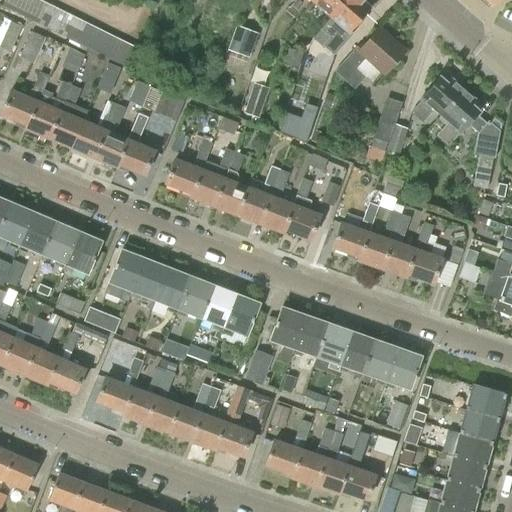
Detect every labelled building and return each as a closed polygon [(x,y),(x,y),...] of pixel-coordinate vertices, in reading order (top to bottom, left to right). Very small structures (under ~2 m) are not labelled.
[(4,0),(1,7),(11,11),(16,0),(4,0)] [(16,0),(11,11),(20,16),(28,0),(16,0)] [(28,0),(20,16),(30,21),(40,1),(38,0),(28,0)] [(346,0),(313,39),(304,54),(319,67),(330,55),(335,55),(353,35),(351,33),(371,10),(361,2),(362,0),(346,0)] [(312,38),(313,39),(346,0),(315,0),(314,2),(331,17),(312,38)] [(30,21),(39,25),(49,5),(40,1),(30,21)] [(39,25),(49,30),(59,10),(49,5),(39,25)] [(49,30),(58,35),(68,15),(59,10),(49,30)] [(58,35),(68,40),(78,20),(68,15),(58,35)] [(68,40),(77,44),(87,24),(78,20),(68,40)] [(21,27),(10,22),(0,44),(0,47),(10,52),(21,27)] [(77,44),(87,49),(97,29),(87,24),(77,44)] [(227,51),(249,58),(257,34),(235,26),(227,51)] [(87,49),(96,54),(106,34),(97,29),(87,49)] [(359,51),(355,47),(333,72),(354,90),(365,77),(367,79),(377,67),(385,74),(404,54),(377,31),(359,51)] [(19,58),(33,64),(45,38),(31,32),(19,58)] [(96,54),(106,58),(116,38),(106,34),(96,54)] [(106,58),(115,63),(125,43),(116,38),(106,58)] [(125,43),(115,63),(125,68),(135,48),(125,43)] [(61,68),(63,68),(74,73),(76,74),(85,56),(70,48),(61,68)] [(288,49),(283,65),(298,70),(303,53),(288,49)] [(107,63),(102,74),(114,79),(119,68),(107,63)] [(41,95),(43,89),(49,77),(39,73),(31,91),(41,95)] [(437,119),(437,120),(462,92),(448,80),(444,84),(439,79),(420,100),(421,101),(409,113),(410,114),(407,118),(418,127),(433,111),(439,117),(437,119)] [(135,101),(148,106),(155,85),(142,80),(135,101)] [(25,131),(48,141),(72,86),(62,82),(55,99),(50,97),(46,107),(37,104),(25,131)] [(268,88),(253,83),(243,114),(258,119),(268,88)] [(48,141),(71,151),(82,123),(64,115),(68,106),(72,107),(80,90),(72,86),(48,141)] [(462,92),(437,120),(444,126),(435,136),(447,147),(458,134),(460,135),(468,125),(477,133),(476,134),(473,155),(478,156),(473,187),(486,189),(492,158),(494,158),(501,124),(494,117),(489,122),(488,121),(486,124),(477,116),(478,114),(471,108),(475,103),(462,92)] [(11,93),(1,116),(26,127),(24,131),(25,131),(37,104),(28,100),(11,93)] [(370,148),(384,152),(387,143),(388,144),(401,103),(385,98),(372,139),(373,139),(370,148)] [(71,151),(93,160),(117,105),(106,101),(95,128),(82,123),(71,151)] [(305,104),(300,119),(294,139),(305,144),(317,108),(305,104)] [(93,160),(116,170),(128,142),(126,142),(114,136),(125,108),(117,105),(93,160)] [(128,142),(116,170),(118,166),(144,177),(154,153),(131,144),(135,134),(140,136),(148,118),(138,114),(126,142),(128,142)] [(395,125),(386,152),(398,156),(407,129),(395,125)] [(164,185),(191,195),(200,172),(201,172),(205,161),(212,144),(202,140),(191,168),(178,163),(188,138),(176,132),(168,153),(174,161),(164,185)] [(190,199),(213,208),(234,153),(225,149),(218,166),(205,161),(201,172),(200,172),(191,195),(192,196),(190,199)] [(213,208),(236,217),(247,189),(235,185),(238,178),(237,174),(243,156),(234,153),(213,208)] [(312,155),(308,163),(321,169),(325,160),(312,155)] [(236,217),(259,226),(270,198),(280,170),(270,167),(263,185),(268,187),(264,196),(247,189),(236,217)] [(280,170),(274,188),(282,191),(289,174),(280,170)] [(293,207),(282,235),(283,235),(284,231),(310,241),(320,218),(306,212),(309,202),(305,201),(312,182),(302,178),(291,207),(293,207)] [(494,196),(506,197),(508,184),(496,182),(494,196)] [(334,183),(329,201),(339,204),(344,186),(334,183)] [(385,183),(382,193),(397,198),(401,189),(385,183)] [(270,198),(259,226),(282,235),(293,207),(291,207),(270,198)] [(0,227),(10,205),(0,200),(0,227)] [(481,200),(476,215),(487,219),(488,216),(492,217),(496,207),(492,205),(492,204),(481,200)] [(362,221),(366,223),(371,225),(377,207),(368,203),(362,221)] [(8,246),(17,250),(31,216),(24,213),(24,211),(10,205),(0,227),(0,238),(9,243),(8,246)] [(394,233),(400,215),(391,211),(384,230),(394,233)] [(400,215),(394,233),(403,237),(410,218),(400,215)] [(28,251),(41,256),(55,224),(41,218),(40,220),(31,216),(17,250),(26,254),(28,251)] [(414,250),(405,279),(406,275),(433,284),(441,260),(429,255),(432,246),(427,243),(433,226),(423,222),(413,250),(414,250)] [(53,265),(62,269),(77,235),(69,232),(70,230),(55,224),(41,256),(54,262),(53,265)] [(363,233),(357,231),(340,225),(331,250),(358,259),(356,263),(357,263),(367,234),(363,233)] [(511,240),(511,228),(506,226),(503,237),(511,240)] [(367,234),(357,263),(381,271),(391,242),(386,241),(368,235),(367,234)] [(77,235),(62,269),(71,273),(73,270),(86,276),(100,243),(85,237),(85,238),(77,235)] [(391,242),(381,271),(405,279),(414,250),(413,250),(400,246),(391,242)] [(468,250),(463,263),(471,266),(473,267),(478,254),(468,250)] [(131,297),(143,264),(136,261),(136,259),(120,253),(108,284),(104,294),(119,300),(122,294),(131,297)] [(458,278),(466,281),(471,266),(463,263),(458,278)] [(140,297),(154,302),(167,270),(152,264),(151,267),(143,264),(131,297),(139,300),(140,297)] [(166,311),(175,315),(189,282),(181,279),(182,276),(167,270),(154,302),(167,307),(166,311)] [(511,279),(507,278),(499,301),(495,300),(491,311),(511,318),(511,315),(511,279)] [(186,315),(200,320),(212,289),(198,283),(197,285),(189,282),(175,315),(185,319),(186,315)] [(35,294),(47,300),(52,288),(40,283),(35,294)] [(211,329),(221,333),(234,299),(226,296),(227,294),(212,289),(200,320),(213,325),(211,329)] [(56,304),(79,314),(83,303),(60,293),(56,304)] [(234,299),(221,333),(230,336),(231,333),(246,339),(259,307),(243,301),(242,302),(234,299)] [(0,367),(0,368),(12,341),(0,335),(0,330),(10,307),(2,303),(0,307),(0,367)] [(99,312),(88,308),(83,321),(93,326),(99,312)] [(282,351),(292,355),(304,320),(296,317),(297,315),(281,310),(270,341),(283,346),(282,351)] [(0,368),(23,378),(39,341),(47,323),(37,319),(25,346),(12,341),(0,368)] [(312,368),(313,368),(317,358),(328,326),(313,321),(312,323),(304,320),(292,355),(300,358),(302,353),(316,357),(312,368)] [(39,341),(47,345),(55,327),(47,324),(39,341)] [(107,337),(75,324),(71,333),(103,346),(107,337)] [(338,371),(350,336),(342,334),(343,331),(328,326),(317,358),(329,362),(327,367),(337,371),(338,371)] [(61,351),(70,355),(78,336),(68,332),(60,350),(61,351)] [(348,369),(363,374),(374,342),(359,337),(358,339),(350,336),(338,371),(347,374),(348,369)] [(47,384),(48,384),(58,361),(57,361),(61,351),(60,350),(56,360),(43,354),(47,345),(39,341),(23,378),(45,387),(47,384)] [(374,384),(384,387),(396,353),(389,350),(389,348),(374,342),(363,374),(376,378),(374,384)] [(177,344),(172,356),(183,360),(188,348),(177,344)] [(58,361),(48,384),(74,396),(84,372),(66,364),(70,355),(61,351),(57,361),(58,361)] [(396,353),(384,387),(393,390),(395,385),(396,386),(393,393),(405,398),(408,390),(410,390),(421,359),(405,353),(404,355),(396,353)] [(244,379),(267,387),(269,379),(265,377),(271,361),(253,354),(244,379)] [(96,403),(123,413),(132,389),(142,362),(132,359),(126,377),(130,378),(127,387),(105,379),(96,403)] [(149,385),(159,389),(166,371),(155,367),(149,385)] [(174,374),(166,371),(159,389),(168,392),(174,374)] [(286,375),(280,390),(290,394),(295,378),(286,375)] [(168,435),(191,444),(201,415),(205,405),(211,388),(213,380),(204,376),(191,412),(178,407),(168,435)] [(430,386),(423,385),(422,384),(419,396),(426,398),(430,386)] [(224,424),(215,448),(242,459),(251,435),(235,428),(244,404),(247,405),(252,392),(238,386),(224,424)] [(471,386),(465,410),(498,419),(505,396),(471,386)] [(219,391),(211,388),(205,405),(209,407),(213,408),(219,391)] [(145,394),(132,389),(123,413),(124,413),(122,418),(145,426),(155,398),(145,394)] [(299,403),(322,411),(327,399),(304,390),(299,403)] [(168,435),(178,407),(164,402),(155,398),(145,426),(168,435)] [(323,411),(334,415),(339,402),(328,398),(323,411)] [(394,401),(385,425),(398,430),(407,406),(394,401)] [(269,425),(283,429),(290,409),(276,405),(269,425)] [(465,410),(458,434),(491,443),(498,419),(465,410)] [(414,412),(411,419),(423,423),(425,415),(414,412)] [(201,415),(191,444),(214,453),(215,448),(224,424),(201,415)] [(264,467),(292,476),(300,452),(310,424),(301,421),(291,449),(273,442),(264,467)] [(421,429),(409,425),(408,425),(402,442),(403,443),(415,447),(421,429)] [(291,481),(314,489),(334,432),(324,429),(314,457),(300,452),(292,476),(293,477),(291,481)] [(314,489),(338,497),(348,468),(357,440),(356,440),(346,468),(333,463),(343,435),(334,432),(314,489)] [(458,434),(452,458),(485,467),(491,443),(458,434)] [(348,468),(338,497),(340,492),(367,502),(375,478),(356,471),(365,443),(357,440),(348,468)] [(0,449),(0,481),(3,483),(14,456),(0,449)] [(416,466),(418,451),(407,450),(404,464),(416,466)] [(14,456),(3,483),(26,493),(38,466),(14,456)] [(452,458),(445,481),(478,491),(485,467),(452,458)] [(416,495),(420,479),(399,473),(395,489),(416,495)] [(71,511),(72,511),(82,484),(58,475),(48,502),(60,506),(57,511),(71,511)] [(445,481),(439,505),(465,511),(472,511),(478,491),(445,481)] [(98,511),(106,493),(82,484),(72,511),(74,511),(98,511)] [(98,511),(125,511),(129,502),(106,493),(98,511)] [(125,511),(152,511),(153,511),(129,502),(125,511)]
